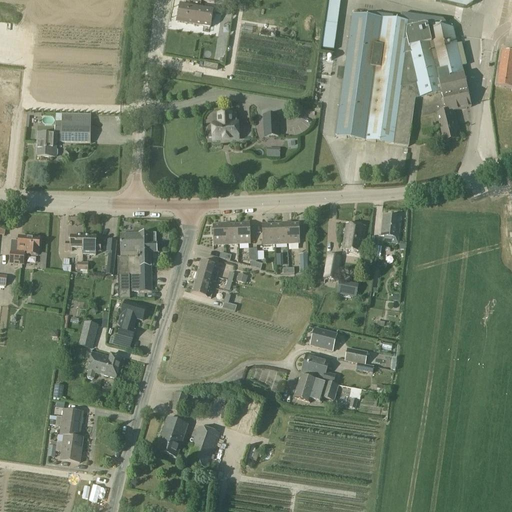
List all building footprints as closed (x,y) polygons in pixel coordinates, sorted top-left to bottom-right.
[(214,0),(187,0),(194,1),(193,7),(180,5),(177,23),(209,29),(213,11),(200,8),(201,3),(214,5),(214,0)] [(326,0),(324,25),(337,26),(340,0),(326,0)] [(429,0),(471,10),(473,0),(429,0)] [(351,15),(337,138),(395,145),(406,50),(411,50),(420,99),(423,99),(425,106),(442,102),(440,94),(443,93),(447,112),(437,114),(443,144),(459,141),(458,136),(458,133),(454,111),(471,108),(456,28),(428,25),(408,29),(409,21),(351,15)] [(333,52),(337,26),(324,25),(320,50),(333,52)] [(490,78),(492,38),(480,38),(479,71),(482,71),(482,77),(490,78)] [(511,89),(511,53),(500,51),(494,87),(511,89)] [(334,62),(334,55),(319,54),(319,61),(324,61),(322,89),(329,90),(330,62),(334,62)] [(28,75),(4,70),(1,83),(25,87),(28,75)] [(207,127),(208,132),(208,138),(213,138),(213,142),(238,141),(238,129),(237,123),(236,124),(235,116),(231,117),(231,114),(217,115),(218,124),(212,125),(212,127),(207,127)] [(38,135),(36,157),(51,158),(56,158),(58,156),(58,152),(57,150),(55,150),(56,143),(61,143),(61,144),(90,144),(91,116),(61,115),(55,115),(55,136),(38,135)] [(278,116),(263,117),(264,138),(279,137),(278,116)] [(0,146),(6,147),(9,130),(0,128),(0,146)] [(280,158),(280,150),(267,149),(267,158),(280,158)] [(380,237),(383,237),(382,243),(398,245),(398,240),(398,239),(400,219),(383,217),(380,237)] [(237,225),(238,246),(250,245),(249,224),(237,225)] [(341,250),(361,253),(365,228),(346,224),(341,250)] [(214,247),(226,246),(224,225),(213,226),(214,247)] [(224,225),(226,246),(238,246),(237,225),(224,225)] [(287,246),(286,225),(274,226),(275,246),(287,246)] [(298,225),(286,225),(287,246),(300,245),(298,225)] [(263,247),(275,246),(274,226),(262,227),(263,247)] [(120,254),(120,258),(117,258),(118,300),(130,300),(130,293),(139,293),(152,293),(151,267),(151,253),(156,253),(155,234),(120,234),(120,254)] [(38,258),(39,251),(38,251),(39,238),(19,237),(18,242),(17,253),(10,253),(9,265),(23,266),(24,252),(26,253),(26,256),(38,258)] [(72,249),(83,250),(83,237),(70,237),(70,243),(65,243),(65,253),(72,252),(72,249)] [(83,237),(83,250),(93,250),(93,253),(101,253),(101,243),(96,243),(96,237),(83,237)] [(108,240),(107,252),(109,252),(106,275),(112,276),(117,241),(108,240)] [(249,262),(252,262),(255,262),(257,262),(257,253),(256,250),(248,250),(249,262)] [(340,258),(328,256),(324,279),(336,281),(340,258)] [(201,262),(197,273),(217,279),(218,274),(215,273),(217,267),(201,262)] [(255,262),(252,262),(250,268),(256,270),(261,271),(262,265),(256,263),(255,263),(255,262)] [(217,279),(197,273),(194,283),(211,288),(212,283),(215,283),(217,279)] [(247,277),(238,275),(236,282),(245,284),(247,277)] [(339,282),(336,295),(356,299),(358,285),(339,282)] [(209,294),(211,288),(194,283),(191,294),(207,299),(210,300),(212,295),(209,294)] [(121,314),(124,315),(117,336),(115,336),(113,346),(129,351),(135,331),(131,330),(133,324),(129,323),(130,318),(142,322),(146,308),(132,304),(132,305),(125,303),(121,314)] [(98,326),(84,323),(78,347),(92,350),(98,326)] [(332,353),(337,336),(314,330),(310,347),(332,353)] [(344,363),(358,365),(365,367),(367,353),(347,349),(344,363)] [(88,372),(87,379),(87,380),(92,382),(94,380),(96,374),(115,380),(122,358),(110,354),(109,359),(92,354),(87,372),(88,372)] [(322,380),(321,383),(325,385),(338,387),(333,385),(335,377),(326,374),(329,361),(306,355),(301,375),(322,380)] [(365,367),(358,365),(356,372),(372,375),(374,369),(365,367)] [(325,385),(321,383),(316,382),(300,377),(293,399),(309,404),(310,401),(319,403),(320,399),(333,403),(338,387),(325,385)] [(377,386),(376,393),(376,394),(389,396),(390,388),(377,386)] [(361,391),(351,389),(349,399),(359,401),(361,391)] [(187,398),(180,396),(175,394),(169,412),(181,416),(187,398)] [(210,400),(204,398),(201,406),(208,408),(210,400)] [(345,399),(343,409),(349,411),(351,401),(345,399)] [(63,410),(62,418),(57,417),(56,422),(81,426),(83,413),(63,410)] [(187,427),(167,420),(156,452),(176,459),(187,427)] [(55,426),(55,427),(60,428),(59,436),(63,436),(79,439),(79,438),(81,426),(56,422),(55,426)] [(208,470),(211,460),(215,461),(217,456),(213,455),(220,434),(198,426),(185,462),(208,470)] [(57,443),(56,448),(82,452),(83,439),(79,439),(63,436),(62,444),(57,443)] [(82,452),(56,448),(50,447),(49,447),(48,457),(55,458),(56,453),(61,453),(59,462),(80,465),(82,452)] [(246,459),(251,461),(255,450),(250,448),(246,459)]
